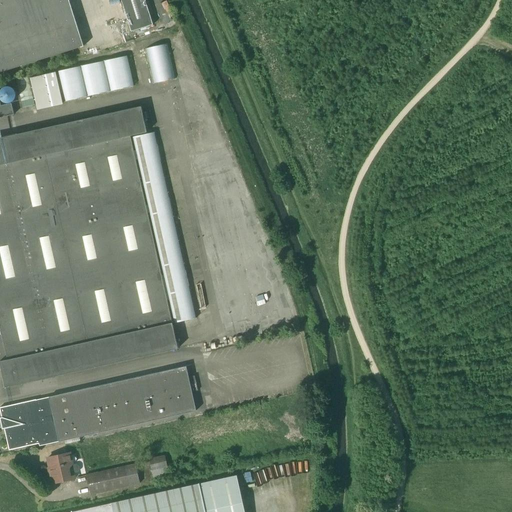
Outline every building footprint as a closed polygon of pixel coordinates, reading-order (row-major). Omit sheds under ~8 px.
[(0,0),(0,72),(84,47),(69,0),(0,0)] [(121,0),(131,31),(153,24),(145,0),(121,0)] [(152,83),(175,78),(168,43),(144,48),(152,83)] [(64,101),(134,86),(128,56),(58,71),(64,101)] [(56,72),(30,78),(38,110),(63,104),(56,72)] [(16,79),(23,107),(35,105),(28,76),(16,79)] [(9,87),(7,86),(5,87),(2,88),(1,90),(0,91),(0,98),(1,100),(3,102),(5,103),(8,103),(11,103),(13,101),(15,99),(16,97),(16,95),(16,92),(14,89),(12,88),(9,87)] [(0,117),(14,115),(12,103),(1,106),(0,100),(0,117)] [(0,364),(5,388),(178,349),(167,300),(169,300),(174,323),(196,318),(154,132),(133,137),(136,150),(134,151),(131,136),(147,132),(141,107),(34,131),(0,138),(0,364)] [(9,450),(39,444),(40,446),(70,439),(71,443),(81,441),(80,437),(196,410),(192,392),(198,390),(195,376),(189,377),(186,365),(50,396),(10,406),(0,407),(0,408),(2,417),(0,417),(0,419),(0,421),(0,420),(0,421),(1,427),(2,427),(2,430),(5,429),(9,450)] [(74,479),(69,453),(48,458),(53,479),(59,477),(60,481),(57,482),(74,479)] [(165,455),(150,458),(154,480),(169,477),(165,455)] [(90,495),(129,486),(140,483),(136,464),(86,475),(90,495)] [(245,511),(237,475),(199,483),(71,511),(245,511)]
